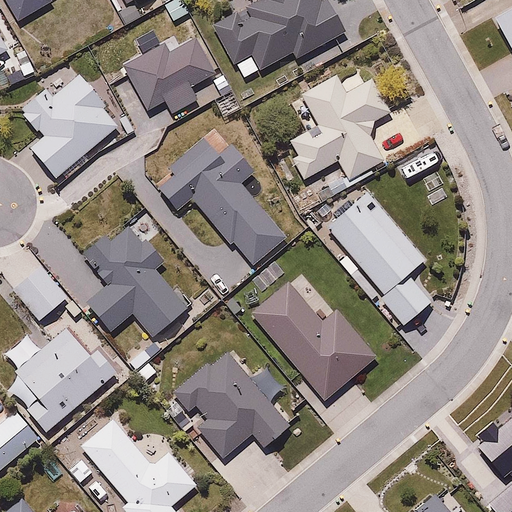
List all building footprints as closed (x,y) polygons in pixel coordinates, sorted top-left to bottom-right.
[(209,28),(230,67),(234,65),(244,83),(296,54),(300,61),(346,35),(327,0),(321,0),(318,2),(316,0),(241,0),(237,2),(242,10),(209,28)] [(511,5),(492,17),(511,51),(511,5)] [(216,93),(232,86),(226,71),(216,76),(197,33),(164,48),(155,29),(137,37),(145,56),(123,66),(143,110),(165,100),(172,117),(200,104),(193,88),(210,80),(216,93)] [(43,142),(32,151),(57,181),(125,125),(69,57),(39,81),(47,91),(20,113),(43,142)] [(384,160),(371,136),(375,120),(390,111),(373,78),(347,91),(338,75),(300,97),(316,130),(292,142),(299,156),(291,160),(304,180),(340,161),(350,180),(384,160)] [(221,156),(206,141),(155,191),(180,217),(193,204),(253,266),(288,233),(237,181),(253,166),(233,145),(221,156)] [(372,188),(324,226),(406,330),(433,308),(408,277),(429,260),(372,188)] [(106,234),(79,257),(103,286),(81,304),(110,339),(133,320),(150,341),(189,308),(155,267),(165,259),(136,224),(113,243),(106,234)] [(69,299),(40,268),(12,295),(40,325),(69,299)] [(305,271),(251,316),(327,407),(380,363),(374,355),(305,271)] [(47,436),(120,370),(96,344),(88,352),(65,328),(12,376),(36,403),(25,412),(47,436)] [(277,402),(290,391),(267,365),(254,376),(230,347),(174,395),(189,413),(198,405),(208,417),(194,429),(224,463),(252,439),(262,451),(295,423),(277,402)] [(0,416),(0,473),(35,443),(7,410),(0,416)] [(511,511),(511,415),(499,425),(494,419),(488,424),(477,433),(485,443),(475,451),(506,491),(486,508),(488,511),(511,511)] [(120,510),(121,511),(174,511),(172,509),(198,488),(169,452),(151,466),(115,421),(82,447),(127,505),(120,510)] [(451,511),(437,497),(421,511),(451,511)] [(34,511),(24,499),(7,511),(34,511)]
